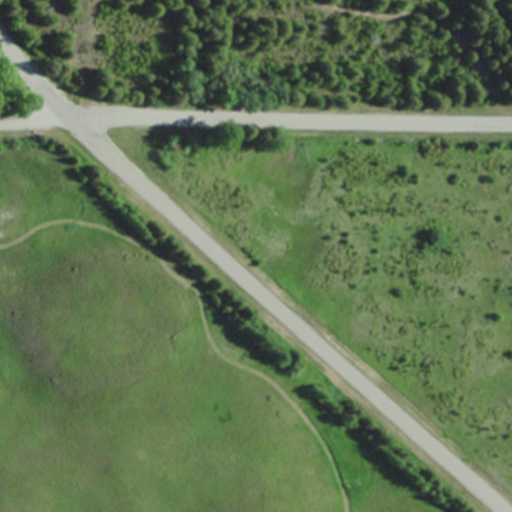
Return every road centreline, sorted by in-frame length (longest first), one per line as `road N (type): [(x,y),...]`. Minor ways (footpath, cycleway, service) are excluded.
road 1 (residential): [(504,511),(66,117)]
road 2 (residential): [(66,117),(511,120)]
